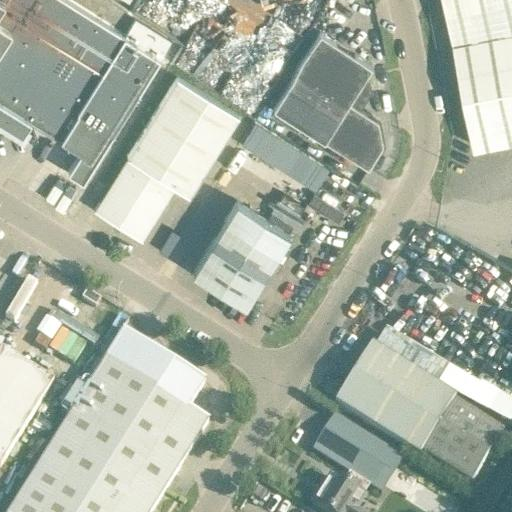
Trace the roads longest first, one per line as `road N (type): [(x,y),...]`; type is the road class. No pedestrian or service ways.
road 1 (unclassified): [(399,0),(425,158),(285,383)]
road 2 (unclassified): [(285,383),(0,201)]
road 3 (unclassified): [(207,511),(285,383)]
